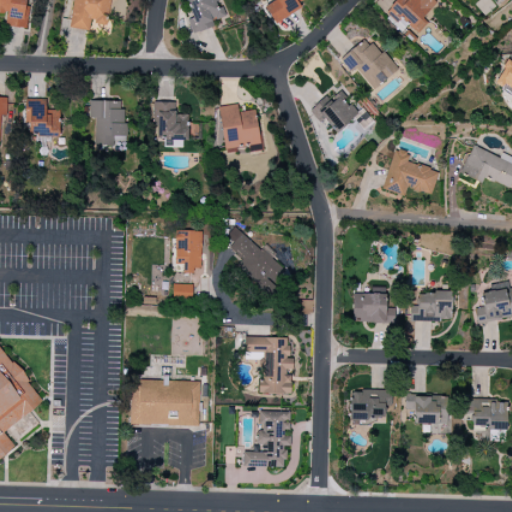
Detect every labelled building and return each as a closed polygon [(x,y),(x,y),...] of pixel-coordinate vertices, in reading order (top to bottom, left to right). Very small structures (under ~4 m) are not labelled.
[(0,0),(0,13),(6,14),(5,26),(26,29),(29,7),(25,7),(25,0),(0,0)] [(73,0),(69,27),(107,33),(111,0),(73,0)] [(192,34),(212,27),(211,22),(224,17),(218,0),(187,0),(186,1),(192,18),(187,20),(192,34)] [(303,0),(275,0),(264,7),(275,24),(301,8),(298,3),(303,0)] [(401,32),(407,25),(411,29),(436,3),(433,0),(397,0),(383,15),(401,32)] [(340,60),(350,73),(355,69),(372,90),(397,71),(369,36),(340,60)] [(511,94),(511,61),(508,59),(494,83),(511,94)] [(312,111),(334,135),(358,114),(335,90),(312,111)] [(46,100),(24,99),(23,129),(28,130),(28,136),(59,137),(59,110),(46,110),(46,100)] [(94,118),(94,146),(114,147),(114,136),(123,137),(124,101),(89,101),(89,118),(94,118)] [(175,103),(151,102),(151,138),(164,138),(164,147),(186,148),(187,115),(174,115),(175,103)] [(223,149),(259,145),(255,111),(238,112),(237,104),(219,107),(223,149)] [(499,158),(471,146),(460,174),(481,183),(483,178),(508,189),(511,179),(511,157),(501,153),(499,158)] [(381,189),(403,196),(406,188),(430,195),(437,172),(407,162),(409,155),(393,150),(381,189)] [(242,259),(234,268),(266,294),(285,271),(233,228),(226,237),(233,242),(228,248),(242,259)] [(174,265),(182,265),(182,271),(201,272),(201,232),(174,231),(174,265)] [(192,285),(172,284),(172,301),(191,301),(192,285)] [(351,323),(394,324),(395,300),(385,299),(386,287),(371,286),(371,294),(352,294),(351,323)] [(479,291),(482,308),(473,309),(475,324),(511,317),(511,289),(511,286),(479,291)] [(410,321),(451,321),(450,293),(410,293),(410,321)] [(289,394),(289,369),(293,369),(293,359),(288,359),(288,338),(244,338),(244,360),(260,360),(260,394),(289,394)] [(42,404),(0,343),(0,458),(14,448),(3,431),(42,404)] [(198,426),(199,382),(165,381),(130,380),(129,425),(198,426)] [(412,424),(434,425),(435,398),(415,397),(415,390),(404,390),(403,412),(413,413),(412,424)] [(349,419),(384,420),(385,406),(391,406),(391,391),(349,391),(349,419)] [(472,421),(472,429),(506,430),(507,401),(465,400),(465,420),(472,421)] [(242,467),(284,467),(284,446),(290,446),(290,436),(287,436),(287,412),(259,411),(259,431),(254,431),(253,452),(242,452),(242,467)]
